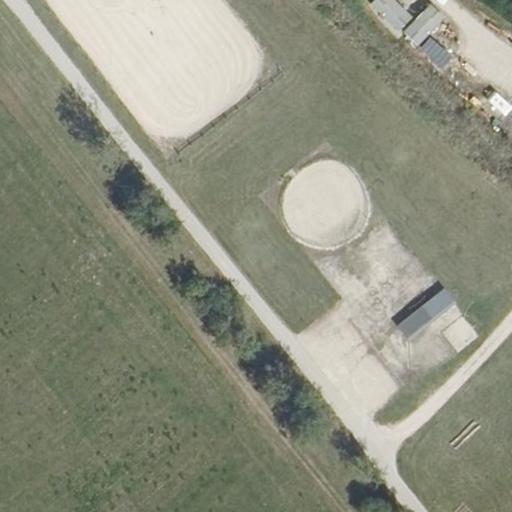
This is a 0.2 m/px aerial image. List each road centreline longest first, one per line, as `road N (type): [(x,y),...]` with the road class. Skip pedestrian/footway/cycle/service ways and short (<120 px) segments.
road 1 (track): [(419,511),(12,0)]
road 2 (track): [(378,456),(511,315)]
